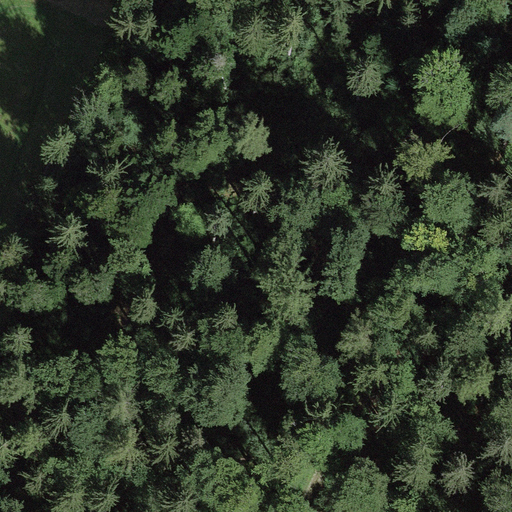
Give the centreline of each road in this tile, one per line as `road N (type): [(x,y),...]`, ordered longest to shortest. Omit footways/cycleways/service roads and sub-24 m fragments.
road 1 (track): [(511,84),(300,511)]
road 2 (track): [(148,0),(0,273)]
